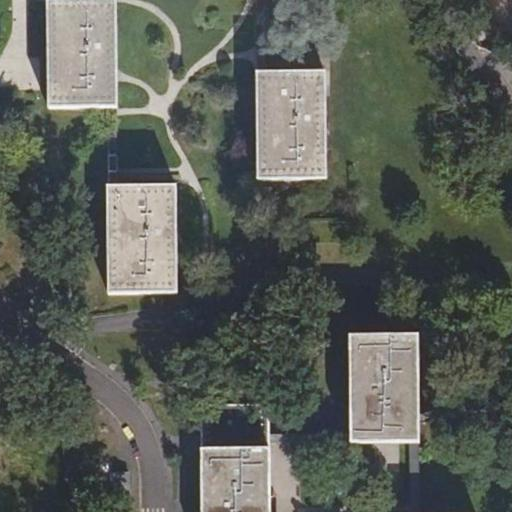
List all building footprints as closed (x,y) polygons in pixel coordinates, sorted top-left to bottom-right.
[(115,188),(114,107),(112,1),(112,0),(250,0),(252,75),(253,179),(322,178),(320,74),(263,74),(262,0),(43,0),(45,75),(45,108),(103,107),(104,188),(106,293),(172,292),(170,187),(115,188)] [(401,448),(414,448),(412,341),(344,342),(345,440),(346,449),(401,448)] [(263,511),(263,450),(263,441),(262,410),(194,411),(195,511),(263,511)] [(346,449),(345,440),(263,441),(263,450),(346,449)] [(402,511),(414,511),(414,448),(401,448),(402,511)]
